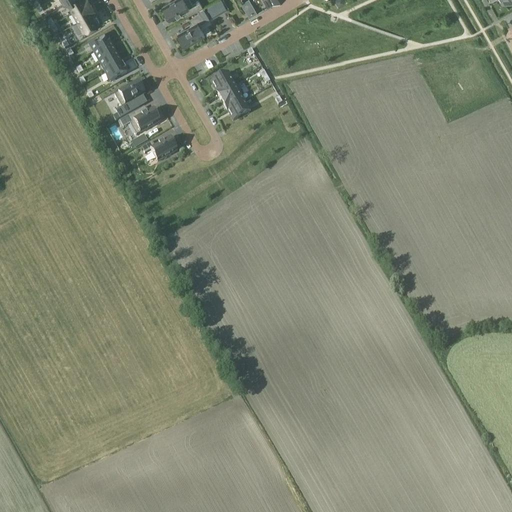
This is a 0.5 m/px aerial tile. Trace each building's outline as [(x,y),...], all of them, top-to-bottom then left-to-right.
[(73,12),(90,3),(87,0),(72,0),(64,5),(68,3),(73,12)] [(202,7),(199,1),(192,4),(189,0),(173,0),(163,6),(169,18),(184,10),(187,16),(202,7)] [(213,18),(227,10),(221,0),(219,0),(207,7),(213,18)] [(78,22),(95,12),(90,3),(73,12),(78,22)] [(84,31),(100,22),(95,12),(78,22),(84,31)] [(204,34),(197,23),(203,19),(200,13),(189,19),(192,25),(178,33),(185,45),(186,44),(187,46),(194,42),(193,40),(204,34)] [(93,54),(110,44),(105,35),(88,44),(93,54)] [(99,63),(116,54),(110,44),(93,54),(99,63)] [(121,63),(116,54),(99,63),(104,73),(121,63)] [(110,83),(127,73),(121,63),(104,73),(110,83)] [(233,83),(228,73),(211,83),(216,93),(233,83)] [(121,108),(144,95),(137,83),(114,96),(121,108)] [(222,102),(239,93),(233,83),(216,93),(222,102)] [(244,102),(239,93),(222,102),(227,112),(244,102)] [(233,121),(249,112),(244,102),(227,112),(233,121)] [(136,136),(159,123),(152,111),(138,119),(135,113),(119,122),(123,129),(130,125),(136,136)] [(176,152),(170,140),(155,148),(152,142),(141,148),(144,154),(151,151),(157,162),(176,152)]
